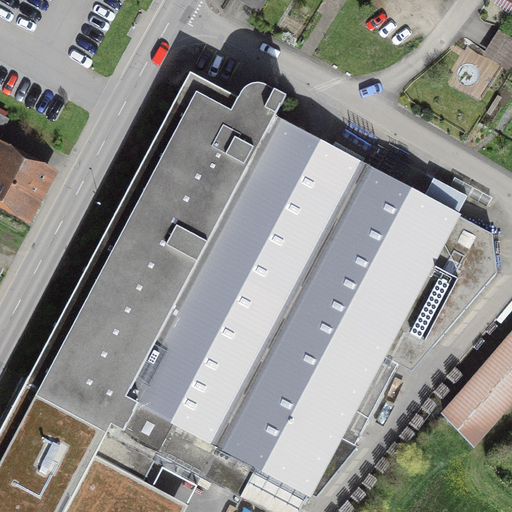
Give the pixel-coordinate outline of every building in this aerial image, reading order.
[(247,0),(261,8),(265,0),(247,0)] [(511,78),(511,45),(499,37),(484,61),(511,79),(511,78)] [(433,348),(497,273),(492,234),(457,215),(467,196),(434,179),(435,177),(364,140),(353,161),(274,118),(286,98),(266,87),(258,85),(249,87),(242,92),(239,99),(190,73),(0,430),(0,511),(89,511),(71,502),(95,455),(144,481),(158,454),(267,511),(299,511),(309,494),(316,498),(358,446),(355,445),(412,337),(433,348)] [(0,162),(0,202),(25,216),(49,174),(28,162),(21,174),(0,162)] [(511,336),(444,415),(472,440),(511,393),(511,336)]
